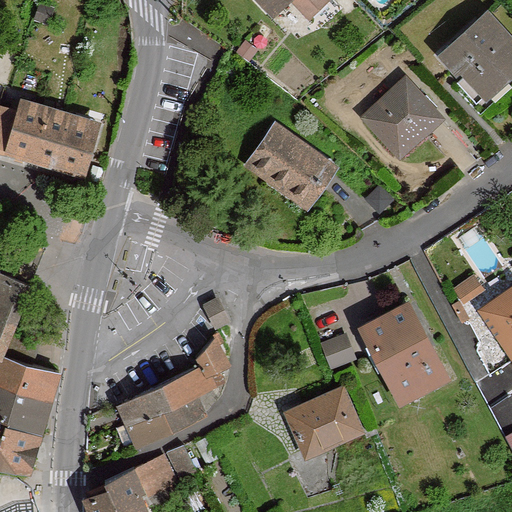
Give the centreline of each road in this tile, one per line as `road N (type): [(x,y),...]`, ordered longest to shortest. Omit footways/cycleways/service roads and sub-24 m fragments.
road 1 (residential): [(256,263),(238,334),(235,399),(215,419),(67,489)]
road 2 (residential): [(256,263),(317,268),(371,254),(511,165)]
road 3 (tertiary): [(108,227),(82,335),(67,489)]
road 4 (tertiary): [(146,0),(150,60),(112,207)]
road 5 (residential): [(112,207),(256,263)]
